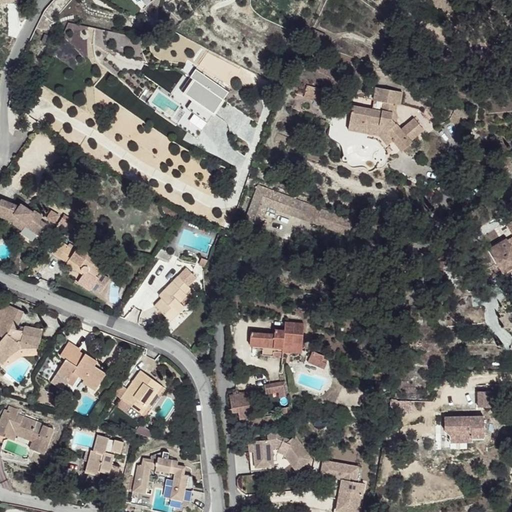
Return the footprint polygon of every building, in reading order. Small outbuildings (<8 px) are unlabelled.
[(452,0),(426,0),(444,13),(452,0)] [(326,35),(313,29),(310,37),(324,43),(326,35)] [(300,43),(289,39),(285,50),(296,55),(300,43)] [(511,56),(511,54),(508,51),(503,57),(508,61),(511,56)] [(492,86),(486,80),(484,82),(490,88),(492,86)] [(329,91),(308,86),(305,98),(326,103),(329,91)] [(353,106),(351,125),(363,127),(364,122),(387,126),(390,131),(388,132),(394,142),(404,151),(413,143),(411,141),(424,130),(415,120),(402,130),(396,122),(400,118),(397,110),(398,105),(401,106),(403,93),(377,88),(373,109),(353,106)] [(470,114),(457,107),(451,121),(464,128),(470,114)] [(363,127),(351,125),(349,131),(381,136),(389,145),(394,142),(388,132),(390,131),(387,126),(364,122),(363,127)] [(268,207),(292,215),(297,200),(259,185),(246,221),(247,221),(246,223),(255,226),(256,224),(262,227),(268,207)] [(19,207),(1,200),(0,201),(0,216),(14,223),(14,224),(22,230),(25,226),(39,235),(46,225),(40,221),(43,217),(34,211),(33,213),(21,205),(19,207)] [(321,208),(297,200),(292,215),(315,224),(321,208)] [(511,202),(503,207),(506,213),(511,210),(511,202)] [(367,226),(321,208),(315,224),(351,237),(353,234),(364,237),(367,226)] [(75,252),(62,243),(54,254),(67,262),(66,263),(77,271),(81,266),(83,267),(81,269),(82,272),(84,273),(83,274),(78,283),(90,291),(99,278),(96,276),(105,263),(95,257),(97,255),(85,247),(79,256),(74,253),(75,252)] [(75,252),(74,253),(79,256),(85,247),(81,244),(75,252)] [(511,247),(511,246),(493,256),(504,273),(511,267),(511,247)] [(191,288),(179,276),(159,295),(162,298),(165,301),(159,308),(171,320),(185,306),(184,305),(181,302),(188,295),(186,292),(191,288)] [(191,298),(188,295),(181,302),(184,305),(191,298)] [(155,305),(159,308),(165,301),(162,298),(155,305)] [(25,312),(12,306),(0,330),(0,334),(4,338),(0,342),(0,360),(4,364),(11,356),(9,353),(20,340),(28,342),(27,344),(40,347),(44,329),(25,325),(24,331),(18,329),(25,312)] [(430,314),(424,316),(424,318),(426,323),(435,321),(433,315),(430,315),(430,314)] [(275,335),(252,333),(251,346),(275,348),(284,348),(285,348),(285,346),(293,347),(293,352),(302,353),(305,324),(286,322),(286,331),(276,330),(275,335)] [(40,348),(40,347),(27,344),(28,342),(20,340),(9,353),(11,356),(22,348),(40,348)] [(78,354),(80,352),(81,349),(70,342),(61,356),(66,359),(56,374),(68,381),(73,385),(80,376),(84,380),(83,382),(95,391),(107,373),(95,365),(98,360),(87,353),(85,355),(84,358),(78,354)] [(284,348),(275,348),(274,357),(283,358),(284,352),(284,348)] [(325,355),(313,351),(308,362),(320,367),(322,362),(325,355)] [(162,386),(142,370),(122,398),(142,413),(148,405),(146,403),(155,390),(158,392),(162,386)] [(65,386),(68,381),(56,374),(54,378),(65,386)] [(285,380),(270,383),(273,398),(288,395),(285,380)] [(148,405),(158,392),(155,390),(146,403),(148,405)] [(252,392),(230,396),(231,405),(232,413),(238,412),(240,419),(256,417),(252,392)] [(476,394),(477,410),(490,409),(489,394),(476,394)] [(32,436),(34,431),(37,424),(38,423),(18,415),(20,411),(10,407),(9,411),(6,410),(1,423),(0,422),(0,434),(15,440),(17,435),(19,431),(32,436)] [(482,419),(443,420),(443,432),(448,437),(448,444),(470,444),(470,440),(482,439),(482,419)] [(44,426),(41,434),(35,450),(45,454),(55,430),(44,426)] [(41,434),(34,431),(32,436),(19,431),(17,435),(33,441),(30,448),(35,450),(41,434)] [(249,442),(252,472),(275,470),(274,461),(278,461),(278,455),(280,453),(286,455),(294,467),(299,464),(302,467),(313,459),(296,436),(291,440),(287,443),(277,439),(277,434),(268,435),(268,440),(249,442)] [(277,434),(277,439),(287,443),(291,440),(277,434)] [(119,475),(125,477),(128,470),(113,466),(115,455),(112,454),(112,451),(121,453),(124,442),(100,435),(95,451),(92,450),(91,452),(87,451),(85,461),(89,462),(86,472),(99,476),(100,471),(101,468),(111,470),(110,474),(108,479),(117,481),(119,475)] [(169,460),(170,453),(164,452),(163,458),(153,456),(152,461),(144,459),(143,467),(139,466),(132,504),(152,508),(157,489),(163,490),(162,494),(167,496),(166,501),(171,502),(171,506),(176,508),(174,511),(183,511),(184,510),(189,511),(194,491),(192,477),(184,475),(185,467),(177,465),(178,462),(169,460)] [(359,511),(364,480),(360,479),(362,464),(322,459),(320,475),(338,477),(332,511),(359,511)] [(117,495),(103,492),(99,507),(113,511),(117,495)]
